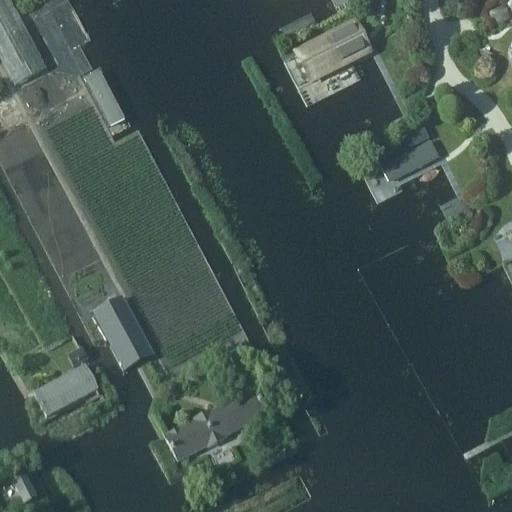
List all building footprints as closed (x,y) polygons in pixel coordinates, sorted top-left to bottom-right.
[(0,0),(0,64),(13,89),(45,72),(6,0),(0,0)] [(353,29),(298,58),(310,81),(365,53),(353,29)] [(98,56),(120,98),(132,91),(110,49),(98,56)] [(311,105),(361,79),(353,64),(303,90),(311,105)] [(0,134),(25,121),(10,93),(0,97),(0,134)] [(437,161),(430,147),(387,169),(394,183),(437,161)] [(80,350),(66,357),(74,370),(87,363),(80,350)] [(95,394),(84,370),(33,397),(46,420),(95,394)] [(254,394),(168,440),(180,462),(266,417),(254,394)] [(23,506),(35,500),(23,475),(10,482),(23,506)]
